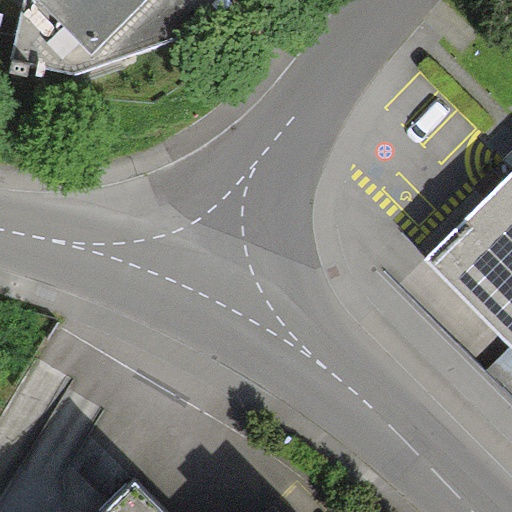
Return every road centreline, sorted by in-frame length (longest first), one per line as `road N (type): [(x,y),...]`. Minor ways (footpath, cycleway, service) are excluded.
road 1 (unclassified): [(196,294),(335,371),(480,511)]
road 2 (unclassified): [(196,294),(253,173),(398,0)]
road 3 (unclassified): [(0,230),(101,255),(196,294)]
